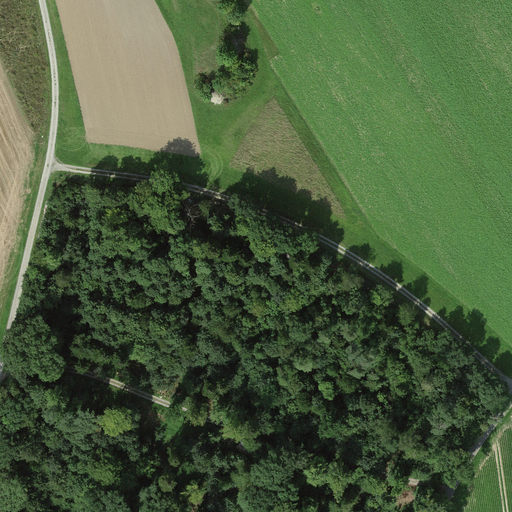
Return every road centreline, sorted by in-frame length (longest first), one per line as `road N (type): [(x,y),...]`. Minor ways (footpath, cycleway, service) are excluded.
road 1 (track): [(49,166),(264,211),(386,280),(511,387)]
road 2 (track): [(449,491),(77,368),(0,373)]
road 3 (track): [(0,365),(49,166),(56,102),(42,0)]
road 4 (unclassified): [(441,511),(511,404)]
